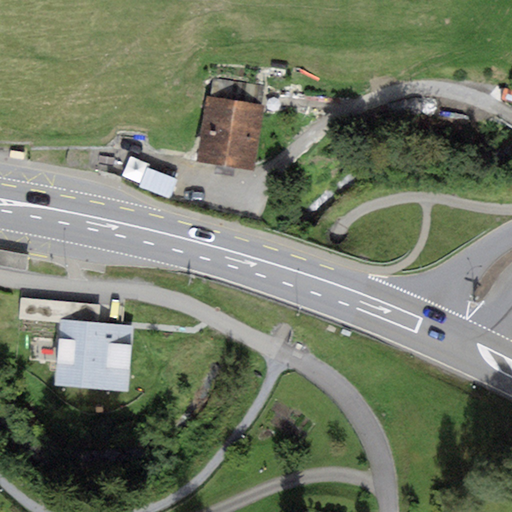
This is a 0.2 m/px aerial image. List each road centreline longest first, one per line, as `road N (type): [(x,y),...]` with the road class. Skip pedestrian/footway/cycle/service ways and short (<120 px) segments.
road 1 (residential): [(386,511),(374,438),(350,400),(319,374),(156,295),(0,277)]
road 2 (primary): [(425,322),(142,226),(0,203)]
road 3 (tertiary): [(511,236),(475,262),(425,322)]
